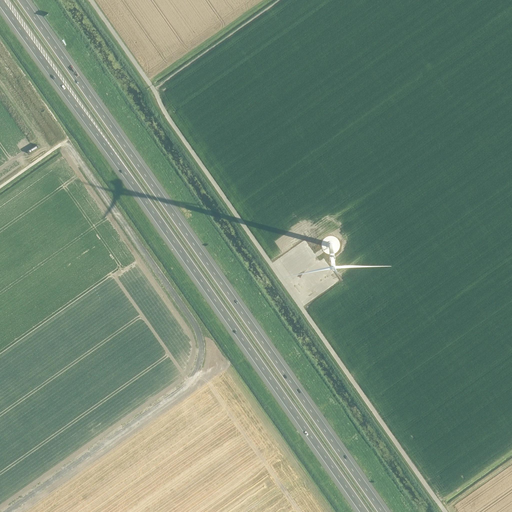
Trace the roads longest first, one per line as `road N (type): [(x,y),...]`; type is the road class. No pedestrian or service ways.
road 1 (motorway): [(384,511),(22,0)]
road 2 (motorway): [(2,0),(363,511)]
road 3 (track): [(8,511),(179,391),(192,378),(199,345),(193,324),(66,144),(0,185)]
